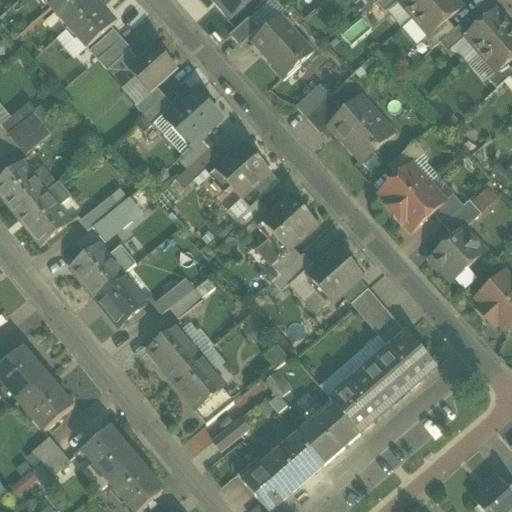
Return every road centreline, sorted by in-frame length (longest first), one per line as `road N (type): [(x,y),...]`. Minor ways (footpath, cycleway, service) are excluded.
road 1 (residential): [(511,398),(144,0)]
road 2 (residential): [(217,511),(0,243)]
road 3 (residential): [(511,407),(390,511)]
